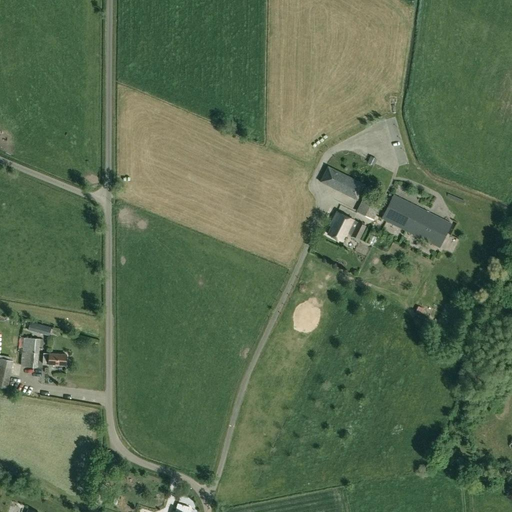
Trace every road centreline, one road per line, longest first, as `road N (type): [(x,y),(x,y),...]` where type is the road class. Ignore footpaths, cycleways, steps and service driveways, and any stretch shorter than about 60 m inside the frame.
road 1 (unclassified): [(207,511),(200,488),(115,449),(110,435),(107,204)]
road 2 (unclassified): [(107,204),(108,0)]
